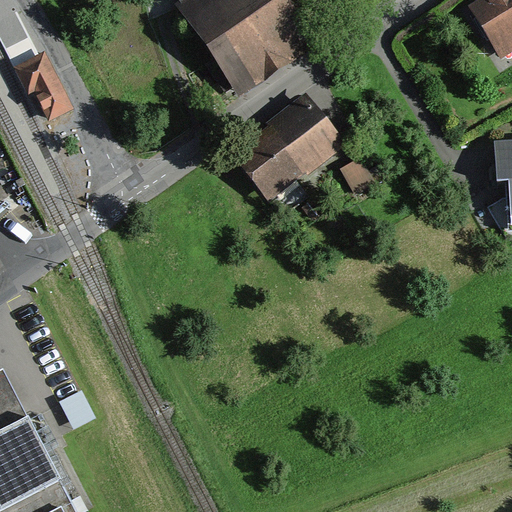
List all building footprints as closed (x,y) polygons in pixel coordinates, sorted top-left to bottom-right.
[(181,0),(219,55),(205,64),(230,102),(318,44),(290,2),(293,0),(181,0)] [(511,0),(491,0),(475,10),(507,60),(511,57),(511,0)] [(44,52),(17,67),(31,94),(37,91),(52,119),(74,108),(44,52)] [(313,102),(239,155),(274,203),(348,150),(313,102)] [(511,147),(500,148),(502,180),(511,179),(511,147)] [(364,164),(346,174),(361,198),(378,188),(364,164)] [(0,511),(84,511),(14,375),(0,382),(0,511)] [(63,397),(76,426),(98,416),(85,387),(63,397)]
